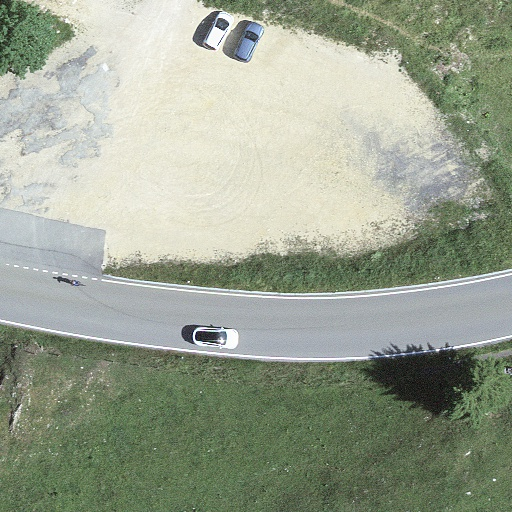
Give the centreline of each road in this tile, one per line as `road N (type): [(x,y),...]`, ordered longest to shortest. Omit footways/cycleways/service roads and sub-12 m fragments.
road 1 (tertiary): [(0,302),(279,331),(511,307)]
road 2 (track): [(171,0),(3,303)]
